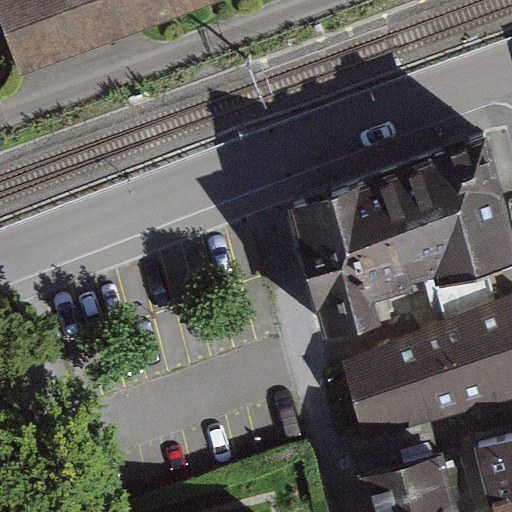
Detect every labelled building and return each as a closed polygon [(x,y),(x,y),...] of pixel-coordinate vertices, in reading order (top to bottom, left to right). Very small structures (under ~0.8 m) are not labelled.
[(0,0),(0,8),(19,64),(189,0),(0,0)] [(511,233),(485,128),(296,200),(324,331),(402,308),(388,271),(432,260),(439,280),(511,258),(511,233)] [(511,395),(511,300),(354,373),(376,435),(511,395)] [(511,511),(511,434),(477,444),(495,511),(511,511)] [(452,511),(437,447),(363,466),(373,511),(452,511)]
